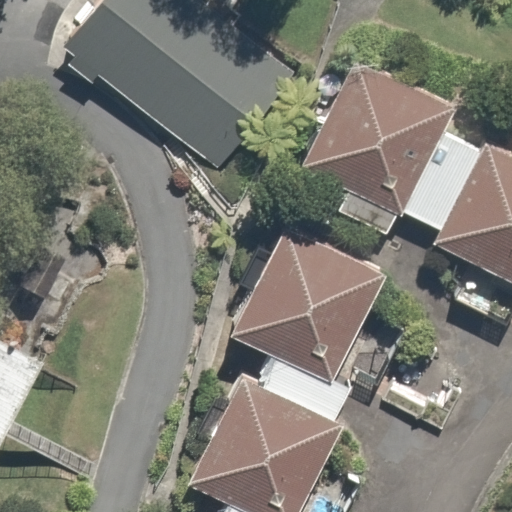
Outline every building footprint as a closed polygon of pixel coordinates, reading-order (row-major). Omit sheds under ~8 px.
[(213,0),(65,0),(43,30),(208,154),(284,54),(213,0)] [(394,116),(293,61),(242,155),(343,210),(394,116)] [(511,254),(511,197),(435,156),(383,250),(485,305),(511,254)] [(322,284),(221,229),(169,323),(270,378),(322,284)] [(236,511),(281,429),(180,375),(129,469),(209,511),(236,511)]
